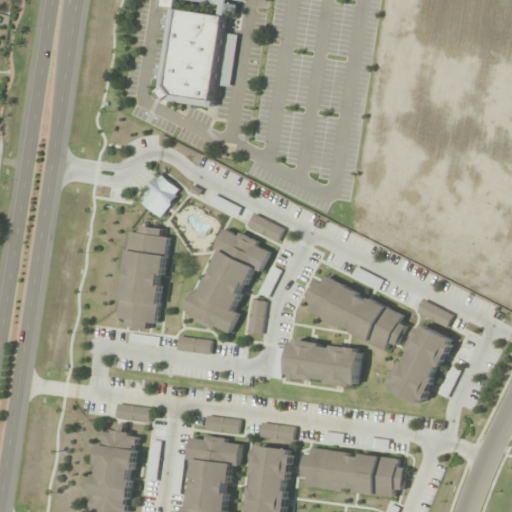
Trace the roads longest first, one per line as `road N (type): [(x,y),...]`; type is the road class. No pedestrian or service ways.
road 1 (secondary): [(0,500),(73,0)]
road 2 (secondary): [(52,0),(0,325)]
